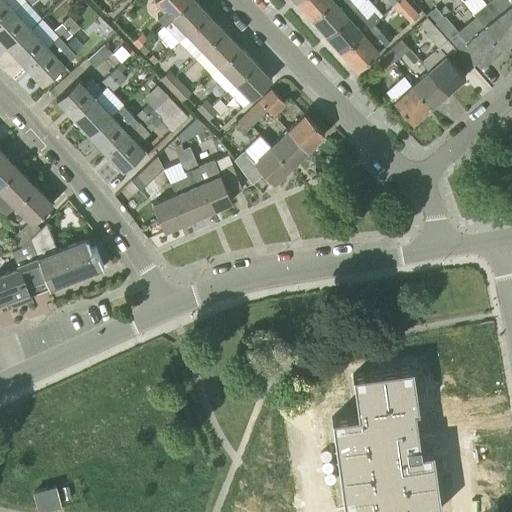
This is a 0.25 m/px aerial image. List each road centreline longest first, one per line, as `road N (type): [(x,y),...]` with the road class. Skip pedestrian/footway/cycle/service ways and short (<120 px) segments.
road 1 (residential): [(177,305),(0,96)]
road 2 (residential): [(177,305),(251,283),(440,250)]
road 3 (residential): [(416,175),(243,0)]
road 4 (residential): [(0,385),(177,305)]
road 5 (residential): [(416,175),(511,90)]
